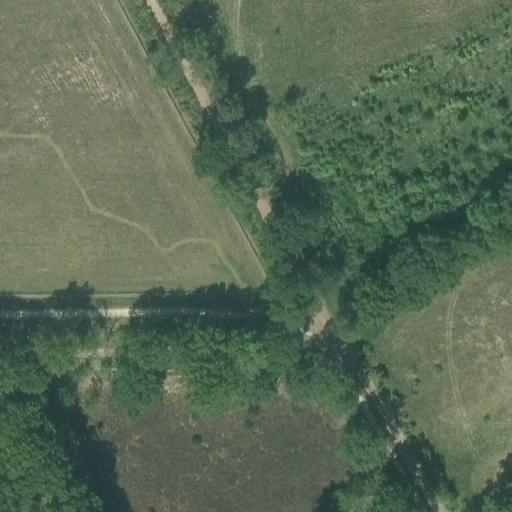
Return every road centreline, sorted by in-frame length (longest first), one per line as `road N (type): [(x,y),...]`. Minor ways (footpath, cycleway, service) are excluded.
road 1 (track): [(145,0),(345,352)]
road 2 (track): [(0,351),(326,353)]
road 3 (track): [(345,352),(436,511)]
